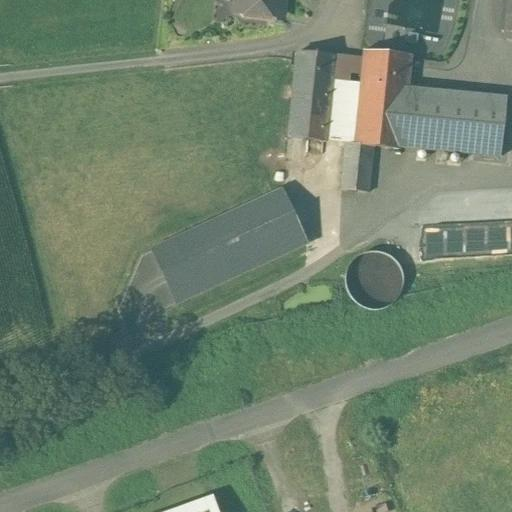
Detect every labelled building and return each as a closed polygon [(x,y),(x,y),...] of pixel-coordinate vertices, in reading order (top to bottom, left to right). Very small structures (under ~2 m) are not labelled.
[(235,0),(234,12),(280,17),(282,0),(235,0)] [(355,145),(345,144),(340,191),(367,194),(371,148),(400,152),(400,150),(496,161),(503,97),(404,86),(407,60),(364,55),(364,63),(297,56),(288,139),(322,143),(329,78),(351,80),(352,73),(363,74),(355,145)] [(280,190),(141,244),(165,304),(303,250),(280,190)] [(472,230),(424,233),(425,252),(473,250),(472,230)] [(488,230),(472,230),(473,250),(489,249),(488,230)] [(365,234),(361,236),(359,237),(356,239),(352,243),(349,247),(347,252),(346,256),(346,259),(345,263),(346,268),(347,272),(349,276),(351,279),(353,282),(356,285),(358,286),(361,288),(366,290),(371,291),(376,292),(381,291),(385,290),(388,289),(391,287),(395,284),(398,281),(400,278),(402,274),(404,270),(404,267),(405,265),(405,262),(405,259),(404,256),(403,254),(403,251),(400,246),(397,243),(395,240),(393,238),(390,236),(384,234),(379,233),(374,232),(369,233),(365,234)] [(212,511),(209,503),(183,511),(212,511)]
